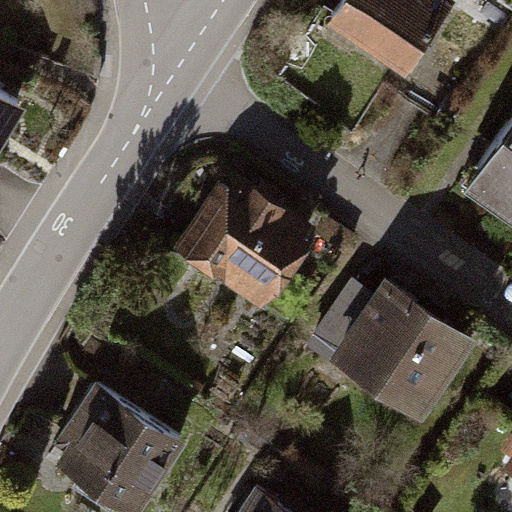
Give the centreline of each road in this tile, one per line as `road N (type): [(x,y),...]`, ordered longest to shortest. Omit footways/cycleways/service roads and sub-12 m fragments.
road 1 (residential): [(174,72),(511,305)]
road 2 (residential): [(0,350),(174,72)]
